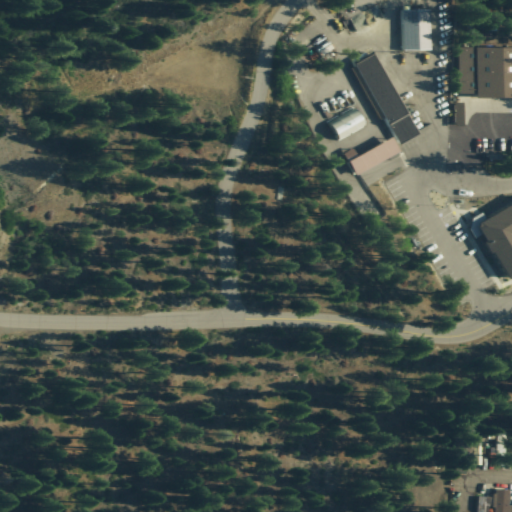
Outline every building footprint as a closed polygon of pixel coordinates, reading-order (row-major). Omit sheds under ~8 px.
[(429,9),(401,9),(401,50),(430,49),(429,9)] [(511,96),(511,47),(458,46),(457,96),(511,96)] [(352,64),(397,145),(417,133),(372,53),(352,64)] [(453,125),(462,125),(462,102),(453,102),(453,125)] [(336,138),(364,127),(358,110),(330,121),(336,138)] [(346,161),(355,175),(399,151),(390,136),(346,161)] [(486,169),(505,168),(505,157),(485,157),(486,169)] [(477,228),(508,280),(511,277),(511,202),(478,222),(477,228)] [(509,511),(511,490),(493,489),(492,511),(509,511)] [(491,511),(491,497),(477,497),(476,511),(491,511)]
